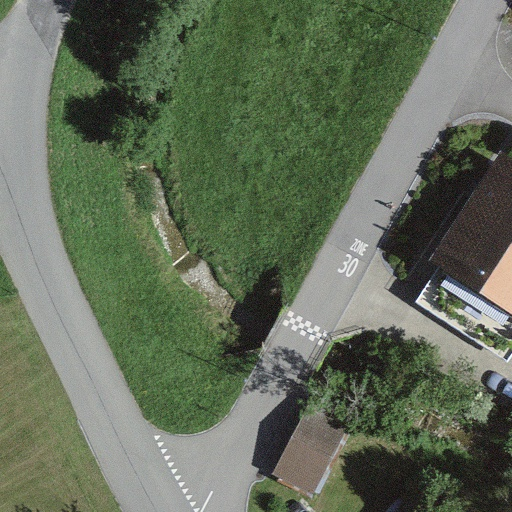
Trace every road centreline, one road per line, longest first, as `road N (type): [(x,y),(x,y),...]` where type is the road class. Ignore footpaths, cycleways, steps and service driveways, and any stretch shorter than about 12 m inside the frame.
road 1 (residential): [(193,511),(252,422),(446,62)]
road 2 (unclassified): [(163,511),(36,260),(0,155)]
road 3 (unclassified): [(0,121),(42,0)]
